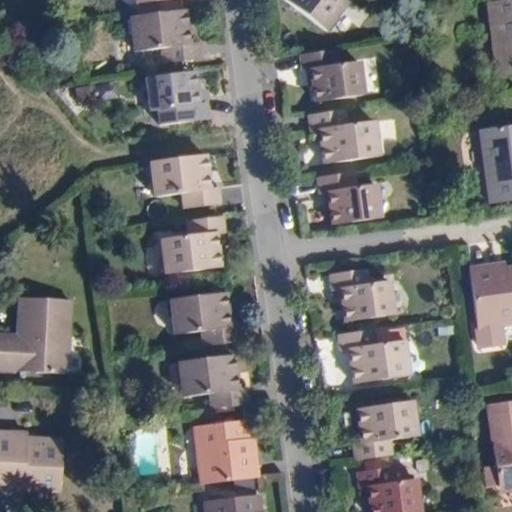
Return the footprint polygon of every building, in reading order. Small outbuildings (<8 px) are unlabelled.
[(338,1),(335,0),(278,0),(317,29),(338,1)] [(511,0),(489,0),(480,1),(492,74),(511,70),(511,0)] [(198,61),(196,45),(188,46),(184,15),(128,22),(134,53),(161,49),(162,65),(198,61)] [(353,95),(348,64),(328,67),(326,51),(289,56),(292,73),(300,72),(305,103),(353,95)] [(197,109),(192,77),(145,83),(150,115),(171,113),(172,128),(207,123),(205,108),(197,109)] [(96,104),(117,102),(115,85),(94,87),(96,104)] [(368,159),(364,125),(338,129),(335,111),(298,116),(301,135),(309,134),(314,167),(368,159)] [(511,123),(474,129),(484,204),(511,200),(511,123)] [(203,193),(199,160),(143,168),(145,184),(160,197),(160,192),(174,192),(174,198),(177,212),(211,209),(209,193),(203,193)] [(373,217),(369,187),(348,190),(346,174),(310,179),(312,195),(323,194),(327,224),(373,217)] [(160,197),(145,184),(146,200),(161,199),(160,197)] [(213,245),(211,224),(193,227),(196,230),(213,245)] [(213,245),(196,230),(189,231),(185,231),(187,242),(179,243),(213,272),(217,272),(213,245)] [(213,272),(179,243),(168,244),(172,278),(213,272)] [(509,275),(508,270),(507,263),(496,264),(498,276),(509,275)] [(511,269),(508,270),(509,275),(498,276),(496,264),(471,267),(479,330),(502,327),(501,320),(511,318),(511,269)] [(354,293),(384,273),(383,267),(342,271),(344,288),(353,287),(354,293)] [(403,313),(400,281),(385,282),(384,273),(354,293),(356,317),(403,313)] [(235,329),(231,295),(176,301),(180,336),(207,332),(209,350),(245,345),(243,328),(235,329)] [(0,378),(69,382),(73,312),(21,310),(20,342),(19,353),(0,351),(0,378)] [(511,325),(511,318),(501,320),(502,327),(511,325)] [(385,328),(350,332),(353,349),(361,348),(365,382),(419,375),(414,341),(387,345),(385,328)] [(0,351),(19,353),(20,342),(0,340),(0,351)] [(243,393),(239,359),(184,365),(188,399),(216,396),(218,413),(252,409),(251,392),(243,393)] [(511,490),(511,402),(492,405),(504,492),(511,490)] [(365,445),(367,463),(403,458),(401,441),(427,438),(423,404),(368,410),(372,444),(365,445)] [(263,482),(257,442),(253,443),(250,425),(200,431),(207,490),(263,482)] [(62,500),(65,449),(31,447),(31,454),(20,453),(20,440),(0,439),(0,501),(14,503),(15,497),(29,498),(62,500)] [(31,447),(32,441),(20,440),(20,453),(31,454),(31,447)] [(429,511),(426,482),(406,485),(404,469),(369,473),(371,490),(380,489),(382,511),(429,511)] [(262,511),(261,500),(209,506),(209,511),(262,511)]
